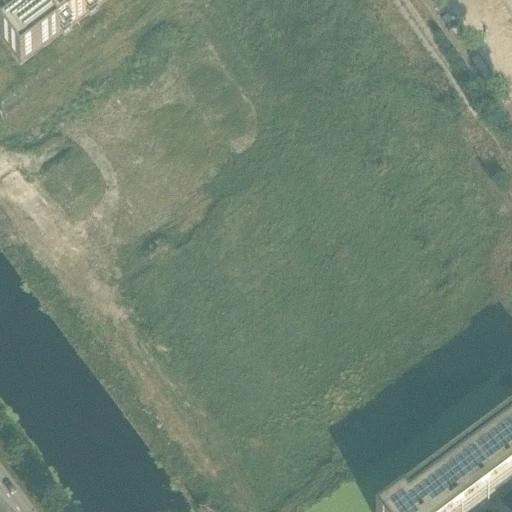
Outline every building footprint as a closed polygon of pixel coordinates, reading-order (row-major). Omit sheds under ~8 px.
[(0,0),(0,38),(20,66),(108,0),(0,0)] [(190,39),(187,41),(188,42),(188,41),(194,49),(193,49),(195,52),(202,60),(201,60),(203,63),(204,62),(210,70),(209,70),(218,82),(227,75),(229,78),(230,78),(233,82),(232,82),(235,85),(234,85),(250,107),(296,74),(295,73),(303,67),(303,68),(306,66),(305,66),(313,60),(316,58),(315,58),(323,52),(323,53),(326,51),(325,51),(333,45),(335,44),(334,42),(333,43),(328,35),(326,32),(325,33),(319,25),(321,25),(319,22),(318,23),(316,20),(312,16),(313,16),(311,13),(311,12),(320,6),(319,4),(315,0),(232,0),(233,1),(228,4),(225,6),(224,5),(221,1),(220,0),(218,0),(218,1),(217,2),(213,6),(212,5),(211,6),(210,6),(208,8),(201,14),(200,13),(198,15),(199,16),(191,22),(190,21),(188,23),(190,25),(191,25),(197,33),(190,38),(190,39)] [(133,81),(5,177),(38,222),(25,232),(51,267),(50,268),(39,276),(42,279),(43,279),(47,283),(46,284),(50,289),(51,289),(54,293),(53,294),(55,296),(56,295),(61,303),(60,304),(62,306),(63,305),(66,309),(66,310),(69,314),(70,314),(73,318),(72,319),(73,321),(74,320),(80,328),(79,329),(81,331),(82,330),(85,334),(84,335),(88,339),(92,343),(91,344),(92,346),(93,345),(99,353),(98,354),(99,356),(100,355),(104,359),(103,360),(106,364),(107,364),(110,368),(109,369),(111,372),(114,369),(114,368),(118,365),(118,366),(124,362),(128,358),(128,359),(131,357),(130,356),(135,352),(135,353),(140,349),(144,345),(145,346),(147,345),(146,344),(153,339),(154,340),(156,338),(155,337),(160,334),(160,335),(165,331),(165,330),(169,327),(170,328),(172,326),(171,325),(178,320),(179,321),(181,319),(180,318),(185,315),(185,316),(190,312),(190,311),(194,308),(195,309),(197,307),(196,306),(203,301),(204,302),(206,301),(205,300),(209,296),(210,297),(215,293),(219,289),(220,290),(222,289),(221,288),(228,283),(229,284),(231,282),(230,281),(234,278),(235,278),(240,275),(240,274),(244,271),(245,272),(247,270),(246,269),(253,264),(254,265),(256,263),(255,262),(259,259),(260,260),(261,259),(265,257),(262,254),(261,254),(258,250),(259,250),(255,244),(254,245),(251,240),(252,240),(250,237),(249,237),(247,235),(244,232),(245,232),(239,224),(235,218),(221,198),(218,201),(217,202),(217,203),(213,206),(212,205),(210,206),(211,207),(204,213),(203,211),(201,213),(202,214),(197,217),(192,221),(188,224),(187,223),(185,225),(186,226),(179,231),(178,230),(176,232),(177,233),(172,236),(172,235),(167,239),(167,240),(163,243),(162,242),(160,244),(161,245),(154,250),(153,249),(151,250),(152,251),(147,255),(147,254),(142,258),(142,259),(138,262),(137,261),(135,262),(136,263),(129,269),(128,268),(126,269),(127,270),(122,273),(117,276),(74,217),(78,214),(77,213),(82,210),(82,211),(84,209),(84,208),(91,203),(91,204),(93,202),(93,201),(97,198),(97,199),(103,195),(102,194),(107,191),(107,192),(109,191),(109,189),(116,184),(116,185),(118,184),(118,183),(122,179),(122,180),(128,176),(127,176),(132,172),(132,173),(134,172),(134,171),(141,166),(141,167),(143,165),(143,164),(147,161),(147,162),(153,158),(152,157),(157,154),(157,155),(159,153),(159,152),(166,147),(166,148),(168,146),(174,142),(177,140),(133,81)] [(336,345),(333,348),(333,349),(335,351),(336,350),(342,359),(345,363),(350,370),(353,374),(354,374),(358,380),(357,380),(359,384),(360,383),(365,389),(364,389),(367,393),(372,389),(378,397),(373,400),(375,404),(376,404),(383,412),(382,413),(384,416),(387,414),(386,413),(395,406),(396,407),(403,402),(402,401),(408,397),(409,398),(412,395),(411,394),(423,386),(423,387),(428,383),(427,382),(433,378),(434,379),(437,376),(437,375),(443,371),(443,372),(447,369),(446,368),(457,360),(458,361),(463,357),(462,356),(468,352),(469,353),(472,350),(471,349),(477,345),(478,346),(481,343),(480,342),(486,338),(487,339),(490,336),(490,335),(496,331),(496,332),(501,328),(500,327),(511,319),(511,262),(509,258),(509,257),(506,254),(501,257),(496,250),(501,246),(498,242),(497,243),(491,234),(492,233),(489,230),(486,233),(487,234),(478,240),(478,239),(470,245),(471,246),(465,250),(464,249),(461,251),(462,252),(451,261),(450,260),(445,264),(446,265),(440,269),(439,268),(436,271),(436,272),(431,276),(430,275),(427,277),(427,278),(416,287),(415,286),(411,290),(396,302),(395,301),(392,303),(393,304),(387,309),(386,308),(383,310),(384,311),(378,316),(377,315),(372,318),(373,319),(361,328),(361,327),(358,329),(358,330),(352,334),(344,339),(345,340),(336,346),(336,345)] [(511,511),(511,417),(385,511),(511,511)]
